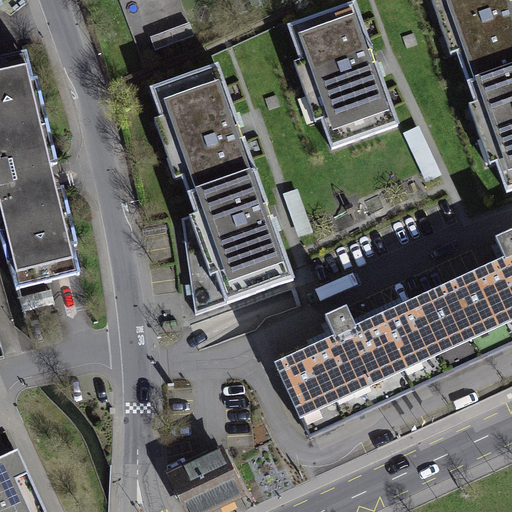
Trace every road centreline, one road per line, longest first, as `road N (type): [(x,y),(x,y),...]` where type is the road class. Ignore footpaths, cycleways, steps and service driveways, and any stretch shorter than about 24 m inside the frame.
road 1 (residential): [(56,0),(103,137),(136,336),(143,511)]
road 2 (primary): [(511,424),(324,511)]
